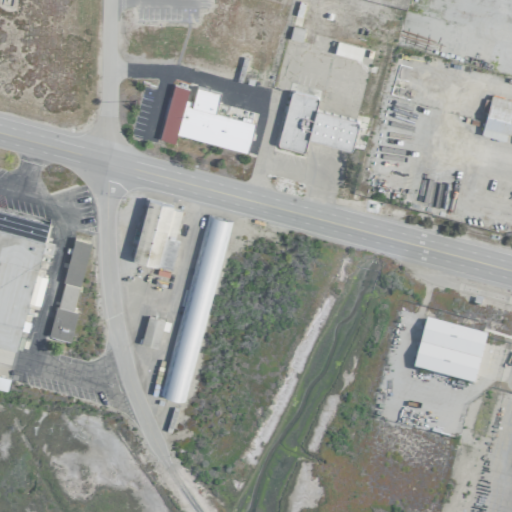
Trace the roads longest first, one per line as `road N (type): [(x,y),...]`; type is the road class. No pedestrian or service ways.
road 1 (residential): [(105,0),(103,239),(113,335),(139,417),(197,511)]
road 2 (residential): [(511,270),(0,129)]
